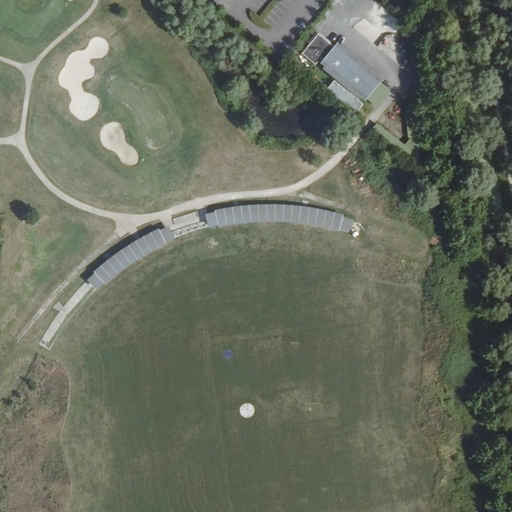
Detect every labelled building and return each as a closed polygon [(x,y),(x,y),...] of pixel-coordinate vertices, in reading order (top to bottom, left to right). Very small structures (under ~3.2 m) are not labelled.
[(354,26),(363,35),(372,25),(363,17),(354,26)] [(377,41),(384,36),(376,26),(369,31),(377,41)] [(321,30),(302,54),(336,79),(327,91),(358,113),(385,77),(321,30)] [(224,211),(206,216),(208,229),(220,229),(226,228),(242,225),(258,224),(275,224),(291,225),(306,226),(321,229),(339,233),(348,235),(352,222),(343,217),(327,213),(310,209),(292,207),(276,207),(258,206),(241,208),(224,211)] [(206,226),(205,212),(173,216),(174,227),(193,224),(193,228),(206,226)] [(87,282),(97,293),(106,283),(117,275),(130,266),(144,258),(158,250),(174,241),(169,228),(156,232),(143,239),(128,248),(114,258),(100,268),(87,282)]
